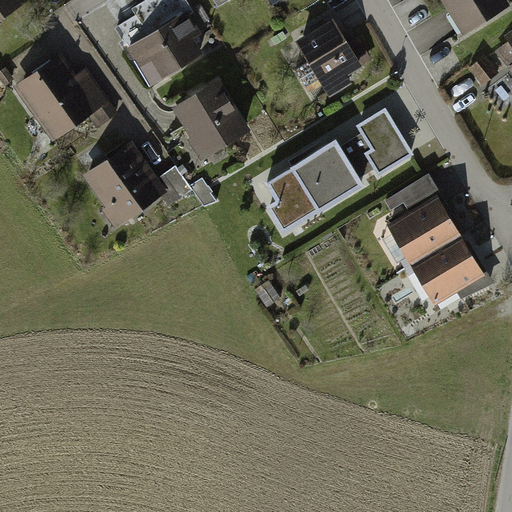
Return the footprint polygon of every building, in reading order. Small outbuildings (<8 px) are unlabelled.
[(0,0),(0,23),(30,3),(27,0),(0,0)] [(140,15),(122,26),(154,81),(201,53),(192,38),(198,35),(186,14),(192,11),(186,0),(147,0),(135,7),(140,15)] [(511,7),(511,3),(509,0),(442,0),(466,36),(511,7)] [(340,24),(308,42),(337,92),(369,73),(340,24)] [(75,59),(28,92),(71,153),(118,121),(75,59)] [(231,83),(183,109),(213,165),(262,139),(231,83)] [(486,101),(468,113),(481,132),(500,120),(486,101)] [(338,140),(268,181),(281,204),(272,210),(286,233),(414,156),(387,110),(359,127),(365,136),(343,149),(338,140)] [(145,151),(96,182),(126,230),(176,199),(145,151)] [(389,226),(412,264),(463,234),(440,196),(389,226)] [(487,274),(463,234),(412,264),(436,304),(487,274)]
